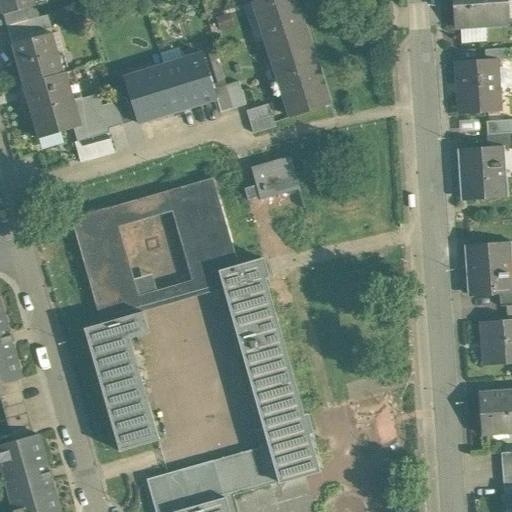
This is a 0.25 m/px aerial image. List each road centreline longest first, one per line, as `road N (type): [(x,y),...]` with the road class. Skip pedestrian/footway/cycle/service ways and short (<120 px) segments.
road 1 (residential): [(453,511),(418,0)]
road 2 (residential): [(23,250),(101,511)]
road 3 (residential): [(6,191),(229,127)]
